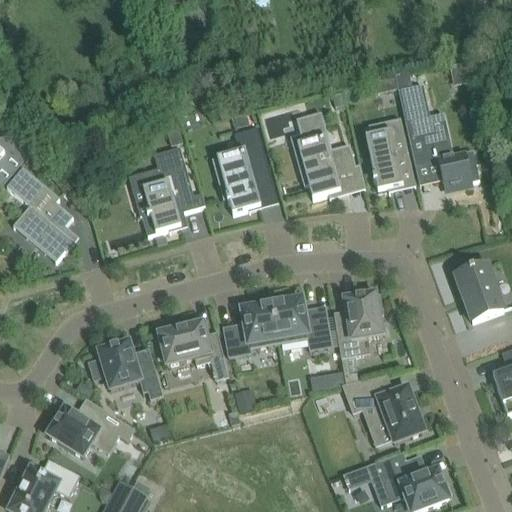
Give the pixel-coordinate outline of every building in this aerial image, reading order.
[(144,69),(135,73),(142,89),(151,84),(144,69)] [(409,78),(396,81),(399,96),(417,169),(438,164),(443,185),(452,183),(454,191),(480,185),(474,156),(451,161),(446,138),(435,140),(424,90),(413,92),(409,78)] [(343,100),(333,103),(336,115),(347,112),(343,100)] [(302,163),(313,204),(341,196),(337,180),(357,175),(350,150),(330,155),(319,119),(319,118),(297,124),(308,161),(302,163)] [(378,197),(399,192),(395,175),(412,171),(401,123),(369,131),(371,141),(366,142),(371,162),(375,182),(373,182),(374,187),(376,186),(378,197)] [(230,207),(233,219),(262,211),(257,196),(273,191),(273,192),(274,191),(258,133),(235,139),(240,157),(224,162),(230,180),(223,182),(229,201),(227,202),(229,208),(230,207)] [(0,194),(31,158),(23,149),(15,158),(0,145),(0,194)] [(143,220),(149,241),(182,232),(178,219),(206,211),(202,199),(195,201),(181,153),(155,160),(159,174),(139,179),(151,218),(143,220)] [(59,263),(60,263),(74,247),(62,236),(74,222),(57,208),(60,204),(23,173),(8,192),(31,211),(17,227),(18,228),(29,238),(27,241),(28,241),(45,256),(46,257),(48,254),(59,263)] [(456,282),(473,327),(504,315),(488,270),(456,282)] [(376,299),(345,304),(347,317),(334,319),(342,363),(370,358),(367,342),(383,340),(379,320),(383,319),(381,303),(377,304),(376,299)] [(286,306),(272,308),(280,349),(308,344),(310,355),(332,351),(325,312),(305,316),(303,304),(286,307),(286,306)] [(280,349),(272,308),(259,311),(259,312),(242,315),(245,329),(224,333),(229,362),(252,358),(251,354),(280,349)] [(224,363),(217,337),(205,340),(203,331),(202,329),(200,329),(161,340),(159,341),(159,343),(161,348),(157,349),(161,365),(165,364),(167,369),(167,371),(169,371),(169,370),(195,363),(197,371),(224,363)] [(133,359),(130,348),(100,357),(102,364),(89,368),(95,386),(107,382),(111,395),(140,386),(144,398),(148,397),(151,405),(164,401),(150,354),(133,359)] [(493,381),(496,387),(508,420),(511,418),(511,354),(502,358),(508,375),(493,381)] [(310,397),(290,400),(292,414),(301,413),(310,397),(345,390),(343,376),(308,382),(310,397)] [(415,411),(408,394),(395,399),(387,379),(343,390),(354,418),(368,413),(374,429),(386,425),(395,448),(424,437),(418,420),(419,419),(416,411),(415,411)] [(252,393),(234,398),(239,417),(257,412),(252,393)] [(55,426),(48,437),(51,439),(50,441),(84,462),(100,437),(116,447),(120,441),(129,446),(136,435),(87,404),(77,421),(66,415),(58,428),(55,426)] [(230,476),(219,495),(248,511),(253,511),(272,478),(283,484),(292,468),(305,446),(302,438),(284,428),(276,443),(272,441),(247,486),(230,476)] [(160,458),(150,477),(169,488),(176,477),(191,485),(183,499),(194,506),(203,491),(198,488),(207,473),(215,478),(237,438),(214,444),(204,447),(181,453),(160,458)] [(0,484),(10,460),(0,456),(0,484)] [(444,490),(439,475),(428,479),(421,461),(407,466),(404,457),(367,471),(382,511),(406,502),(409,511),(429,511),(450,504),(449,502),(452,500),(448,489),(444,490)] [(70,503),(81,481),(50,466),(43,480),(34,475),(32,474),(31,476),(24,490),(23,489),(17,500),(18,501),(12,511),(47,511),(56,496),(70,503)] [(293,490),(280,511),(319,511),(321,510),(301,499),(307,489),(298,484),(303,474),(292,468),(283,484),(293,490)] [(143,511),(150,500),(120,483),(103,511),(143,511)]
